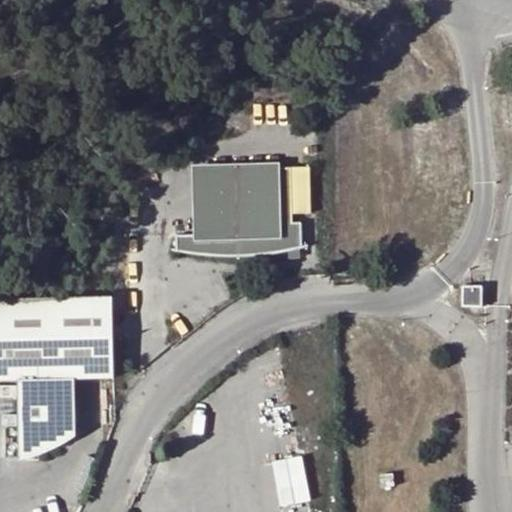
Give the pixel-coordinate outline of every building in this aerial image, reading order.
[(305,222),(296,222),(297,167),(214,165),(214,230),(196,229),(178,229),(178,243),(174,243),(188,246),(206,250),(239,253),(273,252),(288,249),(289,249),(290,249),(292,249),(294,249),(295,249),(296,248),(298,248),(299,248),(312,245),(304,245),(305,222)] [(214,230),(214,165),(197,165),(196,229),(214,230)] [(299,256),(299,248),(298,248),(296,248),(295,249),(294,249),(292,249),(290,249),(289,249),(288,249),(288,256),(299,256)] [(482,286),(462,286),(462,308),(482,307),(482,286)] [(113,379),(112,296),(0,299),(0,381),(15,382),(15,460),(31,461),(74,439),(72,380),(113,379)] [(283,503),(313,499),(307,454),(277,458),(283,503)]
